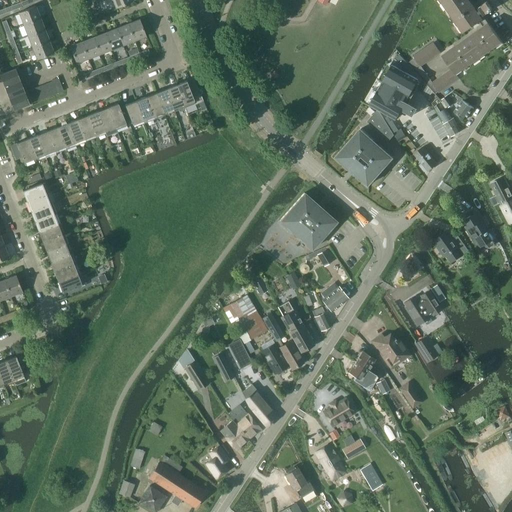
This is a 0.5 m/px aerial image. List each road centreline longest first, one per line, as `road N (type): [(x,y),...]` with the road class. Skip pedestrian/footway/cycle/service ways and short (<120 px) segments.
road 1 (residential): [(220,511),(383,259),(379,230)]
road 2 (residential): [(379,230),(251,111),(195,0)]
road 3 (residential): [(13,124),(170,59),(149,0)]
road 4 (residential): [(379,230),(415,211),(511,66)]
road 5 (residential): [(0,343),(41,327),(48,304),(0,176)]
